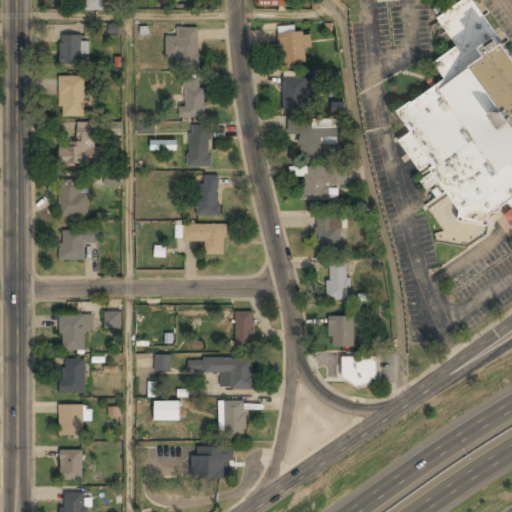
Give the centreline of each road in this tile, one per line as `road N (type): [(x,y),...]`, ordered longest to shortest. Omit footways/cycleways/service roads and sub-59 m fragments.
road 1 (residential): [(234,0),(254,159),(296,362),(272,483),(254,511)]
road 2 (tertiary): [(15,0),(16,511)]
road 3 (secondary): [(511,324),(252,511)]
road 4 (residential): [(287,290),(0,290)]
road 5 (motorway): [(511,410),(359,511)]
road 6 (residential): [(295,350),(319,388),(347,406),(392,411)]
